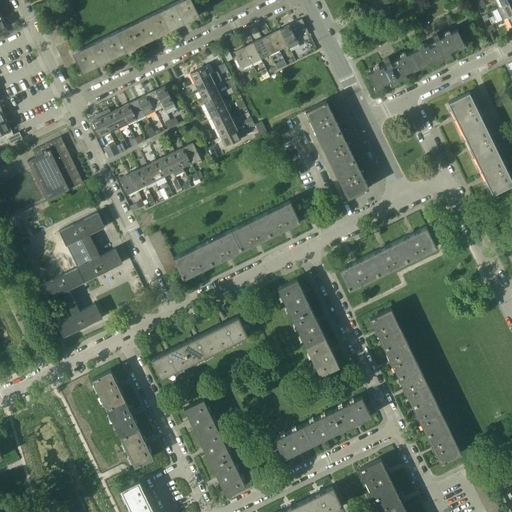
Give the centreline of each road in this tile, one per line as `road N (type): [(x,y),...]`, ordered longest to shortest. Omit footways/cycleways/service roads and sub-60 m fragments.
road 1 (residential): [(71,105),(285,0)]
road 2 (residential): [(171,313),(71,105)]
road 3 (residential): [(394,427),(307,246)]
road 4 (residential): [(394,427),(219,511)]
road 5 (residential): [(171,313),(307,246)]
road 6 (residential): [(181,466),(119,338)]
road 7 (residential): [(507,302),(445,178)]
road 8 (residential): [(0,397),(119,338)]
road 9 (residential): [(363,115),(304,0)]
